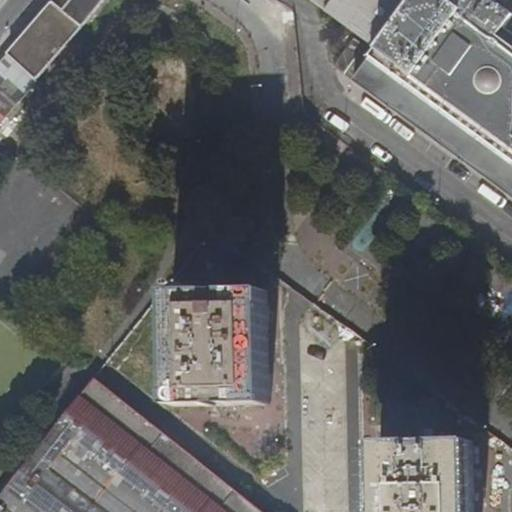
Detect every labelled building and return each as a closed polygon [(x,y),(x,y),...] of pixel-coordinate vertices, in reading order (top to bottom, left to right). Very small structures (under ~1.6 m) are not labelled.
[(107,0),(57,0),(55,3),(85,27),(107,0)] [(511,0),(336,0),(328,12),(379,49),(354,83),(511,198),(511,0)] [(85,27),(55,3),(30,32),(10,55),(39,82),(85,27)] [(39,82),(10,55),(0,67),(0,110),(9,119),(39,82)] [(0,129),(9,119),(0,110),(0,129)] [(177,284),(177,293),(173,293),(174,407),(269,405),(267,292),(188,293),(188,284),(177,284)] [(33,454),(10,484),(11,485),(0,498),(0,511),(256,511),(95,380),(67,413),(61,420),(33,454)] [(61,420),(67,413),(64,410),(7,482),(10,484),(33,454),(61,420)] [(475,511),(478,437),(391,435),(388,511),(475,511)]
